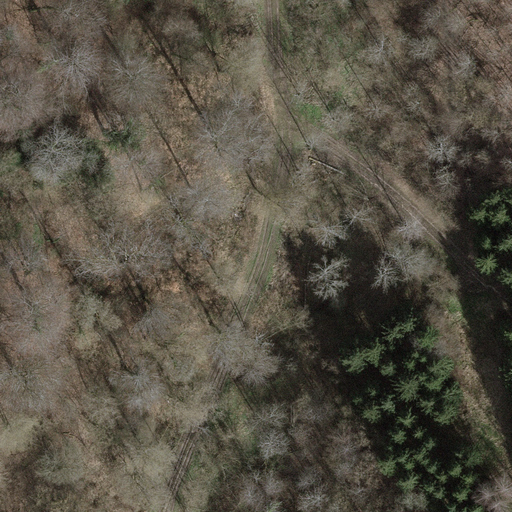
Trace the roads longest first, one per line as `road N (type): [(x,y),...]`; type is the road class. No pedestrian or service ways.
road 1 (track): [(172,511),(296,156),(320,133),(354,121),(376,132),(400,172),(440,207),(466,245),(511,281)]
road 2 (track): [(275,0),(296,156)]
road 3 (track): [(376,132),(384,0)]
